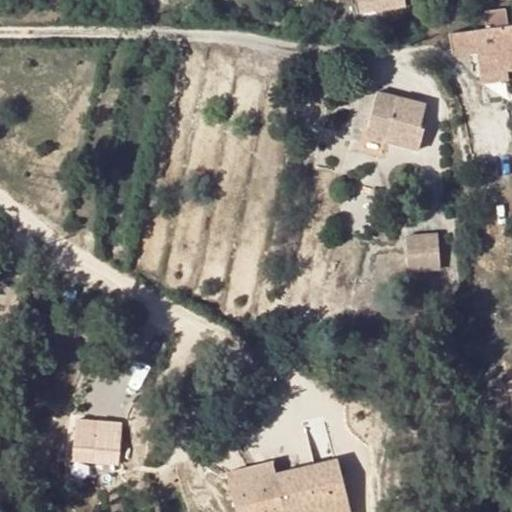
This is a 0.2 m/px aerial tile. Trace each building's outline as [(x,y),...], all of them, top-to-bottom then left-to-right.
[(399,0),(350,0),(351,9),(400,6),(399,0)] [(486,30),(476,31),(476,53),(476,73),(504,73),(511,73),(511,28),(509,29),(507,12),(485,13),(486,30)] [(448,32),(449,53),(476,53),(476,31),(448,32)] [(504,73),(476,73),(476,82),(504,82),(504,73)] [(376,85),(362,118),(382,127),(378,136),(409,151),(421,126),(413,123),(422,104),(376,85)] [(362,118),(358,128),(378,136),(382,127),(362,118)] [(386,233),(385,268),(416,270),(417,235),(386,233)] [(89,434),(87,460),(116,460),(118,436),(89,434)] [(224,477),(230,511),(343,511),(337,467),(272,479),(272,468),(224,477)]
